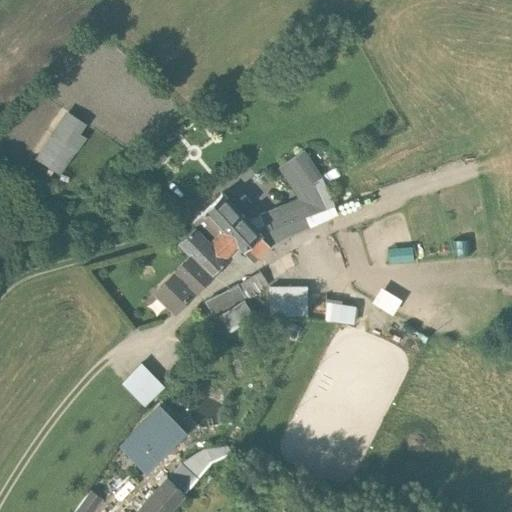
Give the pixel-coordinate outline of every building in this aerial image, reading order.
[(84,124),(66,112),(36,159),(60,174),(83,139),(77,135),(84,124)] [(321,178),(304,153),(280,168),(300,199),(248,221),(271,245),(336,215),(321,178)] [(248,221),(223,195),(194,224),(196,226),(210,240),(227,258),(239,246),(254,261),(271,245),(248,221)] [(338,214),(357,206),(354,197),(334,204),(338,214)] [(210,240),(196,226),(179,242),(191,254),(154,291),(174,311),(227,258),(210,240)] [(417,258),(444,257),(443,243),(417,245),(417,258)] [(387,248),(386,260),(405,261),(406,249),(387,248)] [(258,269),(236,283),(244,297),(267,284),(258,269)] [(255,318),(238,287),(207,303),(224,335),(255,318)] [(307,287),(270,287),(270,315),(306,316),(307,287)] [(401,300),(381,288),(372,302),(393,314),(401,300)] [(354,307),(326,304),(324,321),(352,324),(354,307)] [(141,365),(122,384),(144,406),(163,387),(141,365)] [(160,406),(121,445),(146,470),(185,431),(160,406)] [(204,450),(182,464),(197,477),(211,463),(231,451),(227,446),(204,450)] [(169,479),(184,493),(197,477),(182,464),(169,479)] [(167,511),(184,493),(169,479),(139,511),(167,511)] [(91,491),(74,511),(89,511),(100,498),(91,491)]
